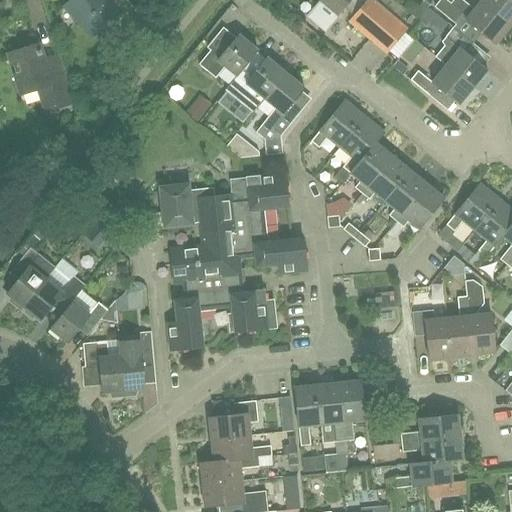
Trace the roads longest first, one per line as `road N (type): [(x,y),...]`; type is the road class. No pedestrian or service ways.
road 1 (residential): [(511,455),(488,457),(481,397),(465,386),(404,392),(399,346),(332,352)]
road 2 (residential): [(324,276),(319,232),(301,217),(292,136),(344,74)]
road 3 (residential): [(166,416),(243,362),(332,352)]
road 4 (residential): [(481,130),(455,159),(344,74)]
road 5 (residential): [(166,416),(150,248)]
road 6 (residential): [(104,461),(48,381),(0,348)]
road 7 (residential): [(344,74),(245,1)]
road 8 (residential): [(324,276),(418,266),(433,245)]
